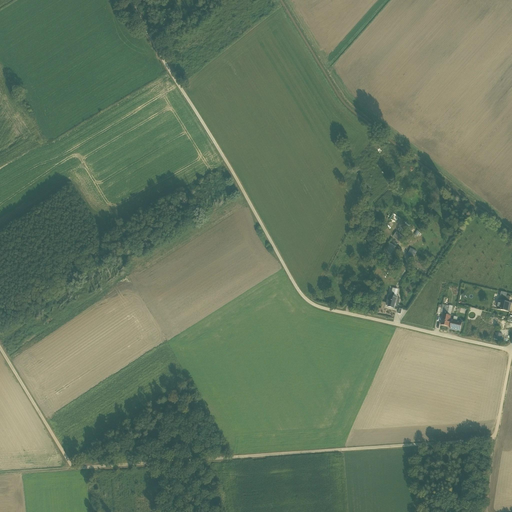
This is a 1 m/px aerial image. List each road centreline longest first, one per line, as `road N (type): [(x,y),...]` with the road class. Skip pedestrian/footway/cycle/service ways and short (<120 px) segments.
road 1 (unclassified): [(511,348),(304,303),(129,0)]
road 2 (track): [(493,441),(74,468),(0,347)]
road 3 (track): [(511,349),(489,469)]
